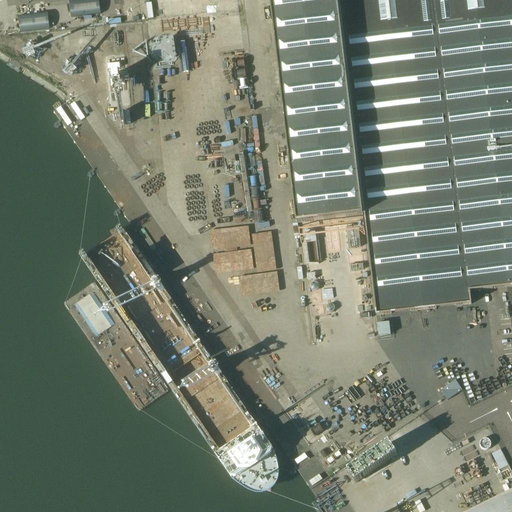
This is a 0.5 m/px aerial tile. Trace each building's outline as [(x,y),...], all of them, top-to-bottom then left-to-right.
[(511,0),(270,0),(281,91),(296,224),(362,216),(362,215),(364,215),(374,298),(376,316),(470,305),(469,292),(506,288),(511,286),(511,0)] [(46,29),(47,60),(96,57),(94,27),(46,29)] [(270,345),(279,346),(281,315),(272,314),(270,345)] [(388,323),(376,324),(377,336),(390,335),(388,323)] [(447,401),(460,392),(462,391),(455,381),(440,391),(445,398),(447,401)] [(379,433),(370,421),(358,431),(367,443),(379,433)] [(500,470),(508,465),(501,449),(492,453),(500,470)] [(511,511),(511,493),(477,511),(474,511),(511,511)]
